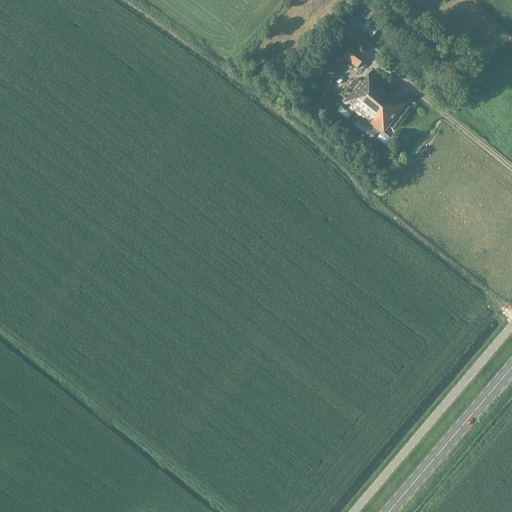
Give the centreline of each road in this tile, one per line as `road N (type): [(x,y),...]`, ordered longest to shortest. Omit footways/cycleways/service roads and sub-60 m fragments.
road 1 (unclassified): [(353,511),(511,325)]
road 2 (primary): [(388,511),(511,366)]
